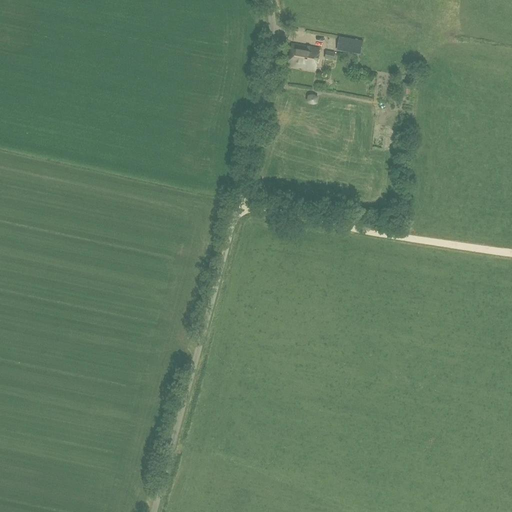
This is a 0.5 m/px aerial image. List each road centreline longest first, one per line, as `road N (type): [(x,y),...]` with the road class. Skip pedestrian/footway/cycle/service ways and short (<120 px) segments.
road 1 (unclassified): [(155,511),(269,68),(269,0)]
road 2 (track): [(238,204),(511,254)]
